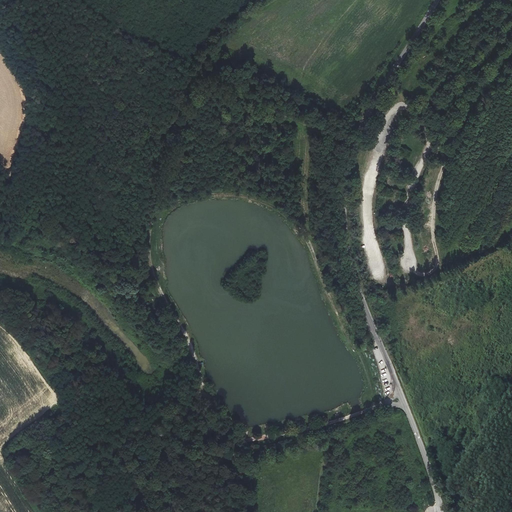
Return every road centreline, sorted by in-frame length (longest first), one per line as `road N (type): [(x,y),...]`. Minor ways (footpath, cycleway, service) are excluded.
road 1 (unclassified): [(438,0),(369,102),(343,219),(359,292),(441,511)]
road 2 (track): [(401,397),(301,429),(230,438),(154,277),(154,212)]
